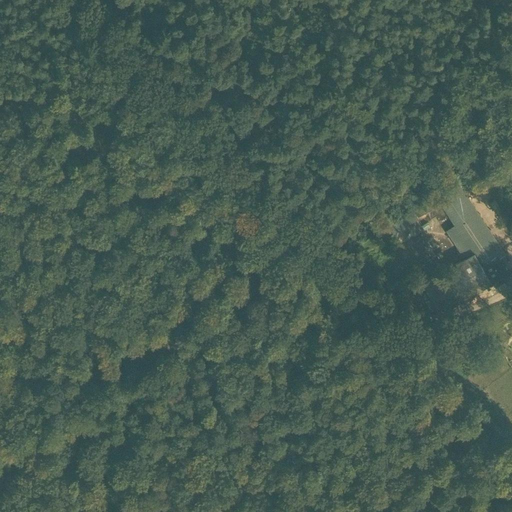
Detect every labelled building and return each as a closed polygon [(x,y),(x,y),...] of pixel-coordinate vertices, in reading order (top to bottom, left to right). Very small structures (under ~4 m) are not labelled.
[(438,197),(441,202),(461,189),(459,185),(438,197)] [(441,202),(456,226),(474,253),(492,284),(509,273),(499,259),(505,255),(461,189),(441,202)] [(501,210),(494,200),(489,203),(496,213),(501,210)] [(431,202),(415,211),(418,216),(434,208),(431,202)] [(420,217),(423,222),(436,214),(432,209),(420,217)] [(417,217),(414,212),(398,221),(401,227),(417,217)] [(394,231),(401,227),(398,221),(390,225),(394,231)] [(448,231),(466,258),(474,253),(456,226),(448,231)] [(474,253),(466,258),(422,283),(431,298),(436,308),(440,314),(492,284),(474,253)] [(402,276),(393,281),(399,290),(408,285),(402,276)] [(431,311),(436,308),(431,298),(425,301),(431,311)]
